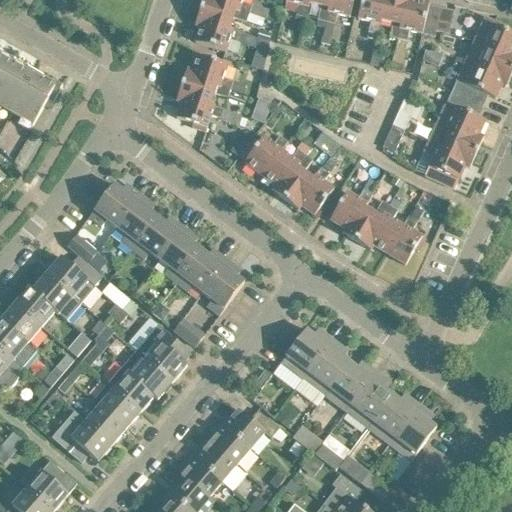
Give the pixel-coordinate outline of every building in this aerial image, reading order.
[(203,0),(204,1),(250,16),(253,8),(252,7),(252,6),(242,3),(242,0),(203,0)] [(308,0),(286,0),(285,3),(298,6),(296,17),(305,19),(308,0)] [(331,0),(308,0),(305,19),(306,19),(309,5),(320,8),(317,22),(325,24),(322,38),(323,38),(331,0)] [(350,19),(354,0),(331,0),(323,38),(332,40),(337,16),(350,19)] [(362,0),(360,9),(358,20),(370,23),(368,33),(369,34),(378,36),(381,22),(390,24),(396,0),(362,0)] [(396,0),(390,24),(392,24),(389,38),(407,43),(409,32),(422,35),(429,6),(429,4),(413,1),(413,0),(396,0)] [(204,1),(197,21),(261,43),(262,41),(242,35),(243,35),(229,30),(232,19),(246,24),(247,23),(262,28),(264,20),(204,1)] [(429,6),(422,35),(434,38),(436,33),(441,9),(429,6)] [(441,9),(436,33),(449,36),(454,12),(441,9)] [(507,29),(485,19),(474,44),(487,50),(487,49),(511,59),(511,35),(506,33),(507,29)] [(195,44),(214,50),(225,54),(229,41),(239,45),(253,49),(254,44),(260,46),(261,43),(197,21),(195,27),(200,29),(195,44)] [(509,82),(511,74),(511,59),(487,49),(487,50),(474,44),(466,61),(457,59),(456,59),(466,62),(475,66),(475,67),(509,82)] [(351,62),(297,47),(291,70),(345,85),(351,62)] [(187,71),(185,76),(230,91),(243,95),(246,87),(223,79),(227,67),(197,57),(192,72),(187,71)] [(0,107),(32,126),(29,132),(30,132),(44,109),(49,111),(62,88),(56,84),(53,89),(0,58),(0,107)] [(456,59),(453,67),(461,70),(455,82),(456,83),(451,93),(483,108),(488,97),(495,100),(501,86),(506,88),(509,82),(475,67),(475,66),(466,62),(456,59)] [(185,76),(178,97),(238,117),(241,118),(242,117),(239,116),(224,112),(224,111),(210,106),(214,96),(227,100),(228,99),(230,91),(185,76)] [(483,108),(451,93),(446,104),(445,104),(439,116),(441,117),(437,126),(450,132),(451,131),(481,145),(483,139),(478,137),(485,122),(478,119),(483,108)] [(178,97),(176,103),(181,105),(176,120),(193,125),(192,129),(205,134),(211,117),(221,121),(235,126),(239,127),(241,118),(238,117),(178,97)] [(396,118),(392,127),(404,132),(408,123),(410,118),(416,105),(404,100),(396,118)] [(439,116),(427,143),(442,149),(442,151),(472,164),(481,145),(451,131),(450,132),(437,126),(441,117),(439,116)] [(246,133),(231,153),(239,159),(252,141),(264,125),(255,122),(246,133)] [(404,132),(392,127),(383,149),(394,154),(404,132)] [(268,182),(287,156),(281,152),(288,144),(279,138),(273,146),(264,139),(244,164),(268,182)] [(423,153),(414,172),(425,178),(454,192),(465,168),(470,170),(472,164),(442,151),(442,149),(427,143),(423,153)] [(308,177),(303,174),(312,162),(304,157),(310,150),(303,145),(291,160),(287,156),(268,182),(274,187),(271,191),(288,204),(308,177)] [(314,217),(334,192),(323,184),(329,176),(321,169),(312,181),(308,177),(288,204),(298,212),(301,208),(314,217)] [(378,185),(370,181),(363,192),(358,201),(347,194),(330,222),(344,230),(341,234),(346,237),(378,185)] [(394,200),(393,200),(389,207),(382,203),(375,215),(365,210),(372,197),(378,185),(346,237),(365,249),(394,200)] [(114,186),(89,219),(102,229),(106,222),(116,229),(141,196),(130,188),(126,195),(114,186)] [(420,200),(429,205),(433,197),(424,193),(420,200)] [(151,204),(141,196),(116,229),(126,237),(121,243),(133,252),(158,219),(146,211),(151,204)] [(397,212),(401,205),(394,200),(365,249),(370,252),(373,247),(387,255),(415,208),(403,228),(392,221),(397,212)] [(417,224),(423,213),(415,208),(387,255),(405,267),(415,252),(418,254),(425,241),(412,233),(417,224)] [(169,227),(158,219),(133,252),(144,261),(149,255),(159,262),(184,229),(174,221),(169,227)] [(194,237),(184,229),(159,262),(169,269),(164,276),(176,285),(201,252),(189,243),(194,237)] [(98,254),(92,250),(77,237),(67,249),(87,266),(98,254)] [(192,287),(202,295),(227,262),(217,253),(212,260),(201,252),(176,285),(187,294),(192,287)] [(61,259),(46,276),(81,306),(96,288),(95,288),(103,279),(96,273),(88,282),(61,259)] [(219,318),(244,285),(233,276),(238,269),(227,262),(202,295),(211,302),(206,308),(219,318)] [(29,290),(59,316),(67,322),(81,306),(46,276),(33,292),(29,289),(29,290)] [(108,286),(103,294),(127,309),(132,300),(108,286)] [(59,316),(29,290),(15,306),(42,329),(55,314),(58,317),(59,316)] [(160,305),(153,316),(162,323),(170,312),(160,305)] [(15,306),(1,323),(28,345),(42,329),(15,306)] [(116,306),(108,315),(114,320),(122,311),(116,306)] [(122,311),(114,320),(120,326),(128,317),(122,311)] [(195,349),(204,337),(183,321),(174,333),(195,349)] [(1,323),(0,323),(0,350),(22,369),(36,353),(27,346),(28,345),(1,323)] [(98,337),(106,328),(100,323),(92,332),(98,337)] [(158,327),(136,353),(172,384),(187,367),(185,365),(192,357),(169,336),(159,328),(158,327)] [(333,341),(322,333),(317,340),(306,331),(281,365),(303,381),(333,341)] [(77,340),(68,351),(77,359),(87,347),(77,340)] [(350,364),(339,356),(344,350),(333,341),(303,381),(324,397),(350,364)] [(0,395),(3,393),(6,392),(9,390),(11,389),(13,388),(15,385),(17,383),(18,380),(19,377),(19,376),(19,375),(19,373),(22,369),(0,350),(0,395)] [(136,353),(122,369),(158,401),(172,384),(136,353)] [(67,356),(55,369),(62,376),(74,362),(67,356)] [(73,385),(73,384),(80,376),(85,380),(91,372),(80,364),(67,379),(73,385)] [(376,374),(365,366),(360,373),(350,364),(324,397),(346,414),(376,374)] [(51,389),(62,376),(55,369),(44,383),(51,389)] [(122,369),(107,386),(141,414),(154,399),(157,402),(158,401),(122,369)] [(261,391),(272,377),(265,372),(254,386),(261,391)] [(376,374),(346,414),(367,430),(393,397),(382,389),(387,382),(376,374)] [(67,379),(58,390),(64,396),(73,385),(67,379)] [(107,386),(93,402),(126,431),(141,414),(107,386)] [(35,396),(41,401),(49,392),(43,387),(35,396)] [(59,401),(53,396),(45,405),(52,410),(59,401)] [(367,430),(389,446),(419,407),(408,399),(403,405),(393,397),(367,430)] [(90,412),(86,424),(112,447),(126,431),(93,402),(90,412)] [(411,463),(436,430),(425,421),(430,415),(419,407),(389,446),(411,463)] [(271,441),(279,431),(258,412),(250,422),(238,411),(231,419),(227,416),(219,425),(250,452),(264,435),(271,441)] [(52,440),(67,454),(81,466),(89,457),(98,464),(112,447),(86,424),(74,414),(52,440)] [(236,468),(250,452),(219,425),(212,433),(216,437),(209,445),(236,468)] [(314,456),(324,444),(302,427),(292,440),(314,456)] [(24,443),(13,434),(0,449),(11,458),(24,443)] [(314,456),(335,473),(338,469),(344,461),(324,445),(324,444),(314,456)] [(236,468),(209,445),(203,452),(199,449),(191,458),(232,492),(246,476),(236,468)] [(222,484),(191,458),(184,466),(188,470),(180,478),(185,483),(212,506),(214,504),(209,500),(222,484)] [(338,469),(347,476),(360,486),(368,475),(369,473),(347,458),(345,461),(344,461),(338,469)] [(50,463),(27,491),(51,511),(55,511),(77,487),(50,463)] [(277,491),(285,481),(277,475),(269,485),(277,491)] [(390,491),(368,475),(360,486),(381,502),(390,491)] [(366,511),(355,503),(362,493),(341,477),(333,487),(336,489),(323,506),(331,511),(366,511)] [(188,511),(207,511),(212,506),(185,483),(180,489),(176,486),(168,495),(188,511)] [(51,511),(27,491),(8,511),(51,511)] [(165,507),(160,511),(188,511),(168,495),(161,503),(165,507)] [(258,499),(251,509),(254,511),(259,511),(266,504),(258,499)]
